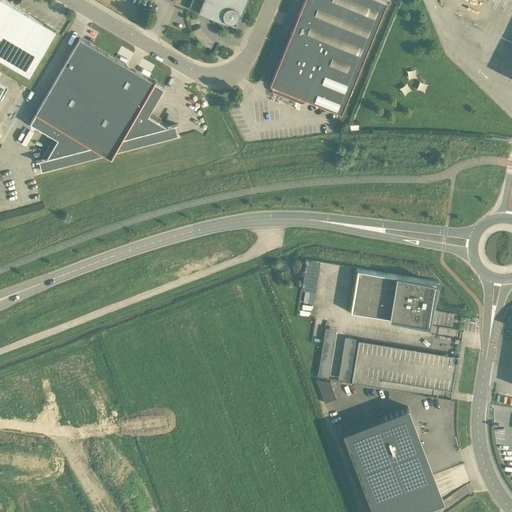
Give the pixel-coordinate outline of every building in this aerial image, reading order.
[(0,0),(0,58),(16,68),(28,75),(54,30),(42,23),(1,0),(0,0)] [(191,0),(188,8),(226,23),(227,23),(225,22),(225,20),(226,21),(227,21),(228,21),(229,21),(230,22),(231,21),(232,21),(233,21),(234,21),(234,20),(235,20),(236,19),(236,18),(237,18),(237,17),(237,16),(239,17),(238,19),(239,19),(246,0),(191,0)] [(386,1),(384,0),(303,0),(269,84),(273,85),(271,88),(273,91),(301,103),(304,101),(305,98),(341,113),(386,1)] [(35,113),(30,123),(49,134),(53,136),(45,150),(40,159),(35,160),(36,161),(39,160),(42,170),(104,154),(110,157),(113,151),(176,135),(173,125),(177,124),(177,123),(166,126),(147,115),(163,88),(154,82),(155,81),(154,80),(154,81),(79,38),(35,112),(34,112),(35,113)] [(302,301),(313,301),(315,264),(320,265),(320,259),(305,258),(302,301)] [(429,325),(436,281),(355,267),(347,311),(429,325)] [(452,391),(458,356),(358,340),(351,382),(437,397),(438,388),(452,391)] [(330,381),(316,378),(325,402),(336,398),(330,381)] [(408,406),(341,431),(372,511),(412,511),(430,505),(414,463),(426,458),(407,409),(408,408),(408,406)]
